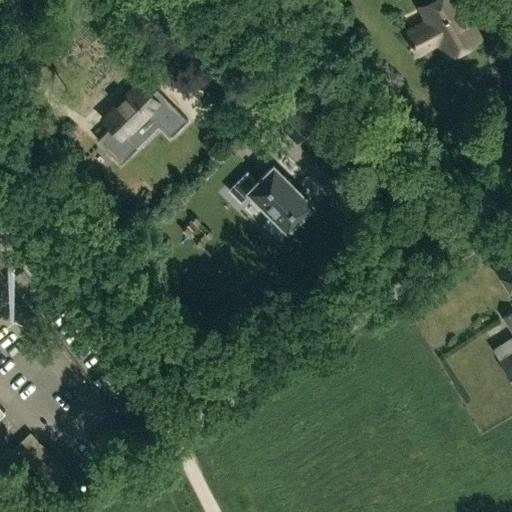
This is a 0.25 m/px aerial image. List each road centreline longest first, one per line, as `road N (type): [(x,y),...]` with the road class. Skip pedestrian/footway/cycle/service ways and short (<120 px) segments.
road 1 (residential): [(174,426),(511,208)]
road 2 (residential): [(174,426),(0,208)]
